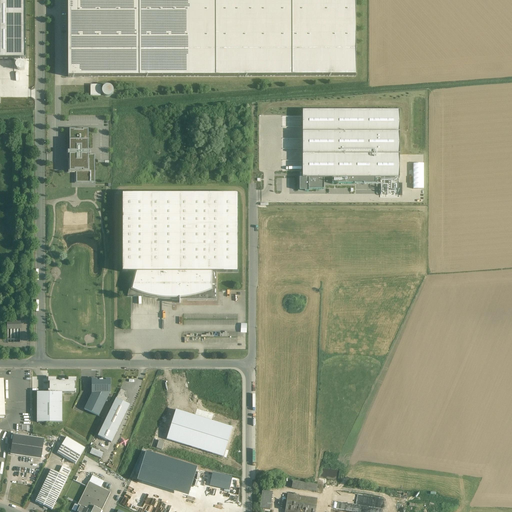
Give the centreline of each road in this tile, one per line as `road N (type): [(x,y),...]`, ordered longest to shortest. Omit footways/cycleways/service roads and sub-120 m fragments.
road 1 (unclassified): [(40,0),(37,363)]
road 2 (unclassified): [(250,364),(37,363)]
road 3 (unclassified): [(253,194),(250,364)]
road 4 (unclassified): [(250,364),(248,511)]
